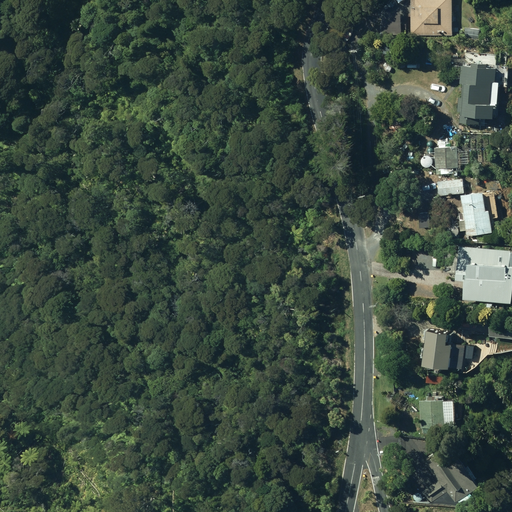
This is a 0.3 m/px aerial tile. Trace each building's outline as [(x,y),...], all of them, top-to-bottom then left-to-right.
[(412,0),(413,32),(455,32),(455,0),(412,0)] [(383,19),(383,33),(403,33),(403,8),(388,8),(383,19)] [(482,26),(467,25),(466,37),(480,38),(482,26)] [(391,53),(396,53),(397,42),(387,41),(385,50),(391,51),(391,53)] [(462,119),(482,120),(483,111),(499,112),(499,98),(493,98),(495,77),(499,77),(500,64),(489,63),(490,60),(473,59),(473,62),(463,61),(462,80),(466,80),(465,94),(461,94),(460,108),(463,108),(462,119)] [(392,125),(404,125),(404,108),(393,108),(392,125)] [(406,108),(405,126),(425,126),(425,109),(406,108)] [(437,145),(438,166),(460,164),(459,143),(437,145)] [(440,178),(441,193),(467,190),(465,175),(440,178)] [(468,227),(469,232),(495,229),(492,207),(489,207),(487,188),(464,191),(467,217),(461,218),(463,228),(468,227)] [(467,294),(511,298),(511,245),(471,242),(471,250),(446,249),(445,269),(469,270),(467,294)] [(496,298),(485,298),(485,305),(495,306),(496,298)] [(492,332),(511,333),(511,317),(493,316),(492,332)] [(428,360),(465,364),(467,342),(457,341),(457,339),(451,339),(453,328),(432,325),(428,360)] [(446,372),(430,370),(429,379),(445,381),(446,372)] [(425,424),(425,429),(438,429),(438,424),(460,422),(458,395),(423,397),(425,424)] [(424,489),(432,501),(448,490),(456,501),(484,482),(455,439),(426,457),(440,478),(424,489)]
